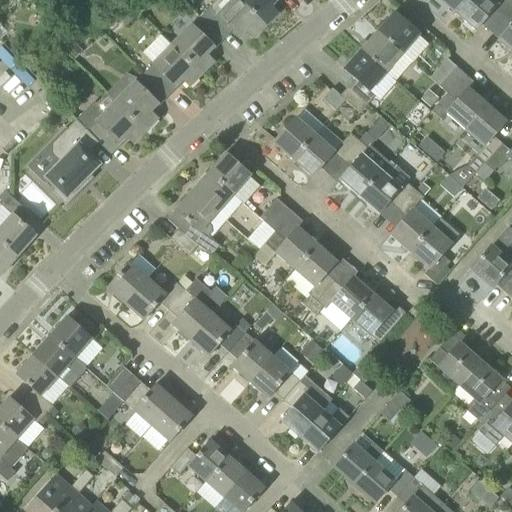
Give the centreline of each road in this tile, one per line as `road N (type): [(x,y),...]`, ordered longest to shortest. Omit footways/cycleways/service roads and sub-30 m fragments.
road 1 (residential): [(331,511),(51,268)]
road 2 (residential): [(402,283),(214,115)]
road 3 (residential): [(214,115),(51,268)]
road 4 (residential): [(345,0),(214,115)]
road 5 (residential): [(511,106),(404,0)]
